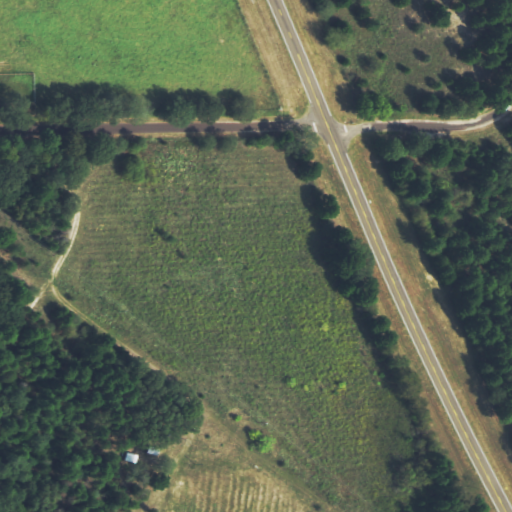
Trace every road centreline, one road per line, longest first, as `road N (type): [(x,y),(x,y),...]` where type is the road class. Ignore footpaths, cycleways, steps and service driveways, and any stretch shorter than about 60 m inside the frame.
road 1 (secondary): [(274,0),(506,511)]
road 2 (residential): [(327,128),(0,129)]
road 3 (residential): [(327,128),(477,124),(511,107)]
